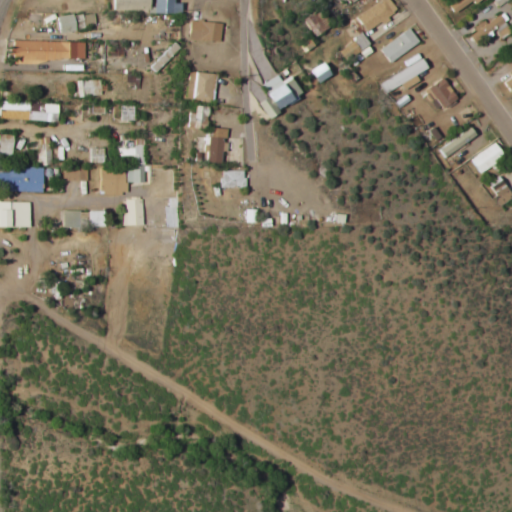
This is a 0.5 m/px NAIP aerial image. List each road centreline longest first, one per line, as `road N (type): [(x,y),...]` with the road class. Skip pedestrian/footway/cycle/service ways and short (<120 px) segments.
road 1 (residential): [(254,173),(248,0)]
road 2 (residential): [(511,136),(412,0)]
